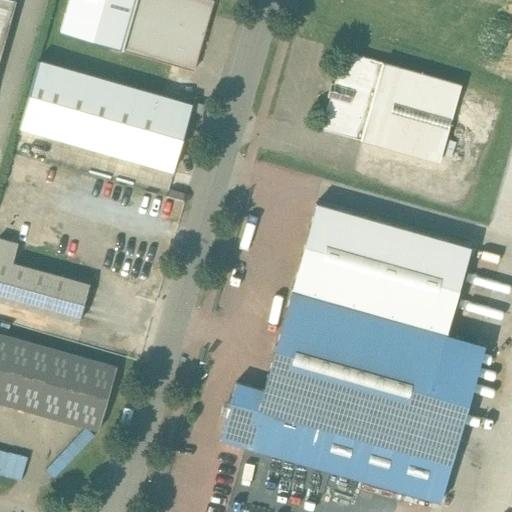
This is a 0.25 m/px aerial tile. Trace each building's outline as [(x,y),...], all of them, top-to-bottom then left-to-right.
[(0,0),(0,55),(16,0),(14,0),(0,0)] [(213,0),(137,0),(123,50),(194,70),(213,0)] [(383,63),(344,51),(334,84),(331,83),(328,95),(331,96),(322,129),(361,140),(362,140),(383,63)] [(192,104),(38,60),(19,127),(173,171),(192,104)] [(461,85),(383,63),(362,140),(439,162),(461,85)] [(89,284),(13,262),(18,243),(0,238),(0,300),(79,323),(89,284)] [(452,311),(374,289),(368,312),(445,334),(452,311)] [(368,312),(291,290),(263,389),(258,408),(289,417),(412,452),(445,334),(368,312)] [(117,367),(0,333),(0,402),(99,431),(117,367)] [(289,417),(258,408),(263,389),(236,382),(220,439),(278,456),(289,417)] [(0,448),(0,473),(20,480),(28,457),(0,448)]
